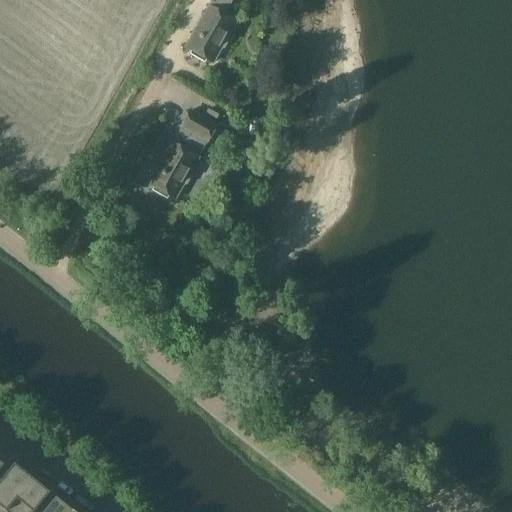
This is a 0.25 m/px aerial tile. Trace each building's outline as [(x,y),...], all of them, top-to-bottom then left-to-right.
[(212,0),(213,1),(210,7),(209,7),(185,47),(212,63),(220,49),(221,47),(224,48),(230,38),(227,37),(229,34),(235,22),(223,15),(231,0),(212,0)] [(175,199),(182,186),(186,185),(192,174),(191,170),(198,158),(197,157),(206,142),(207,142),(216,126),(190,111),(180,127),(181,128),(172,143),(171,143),(148,184),(175,199)] [(240,140),(233,136),(225,150),(231,154),(240,140)] [(0,480),(0,511),(3,511),(31,478),(13,464),(0,480)] [(32,511),(48,493),(31,478),(3,511),(32,511)] [(43,511),(72,511),(55,498),(43,511)]
